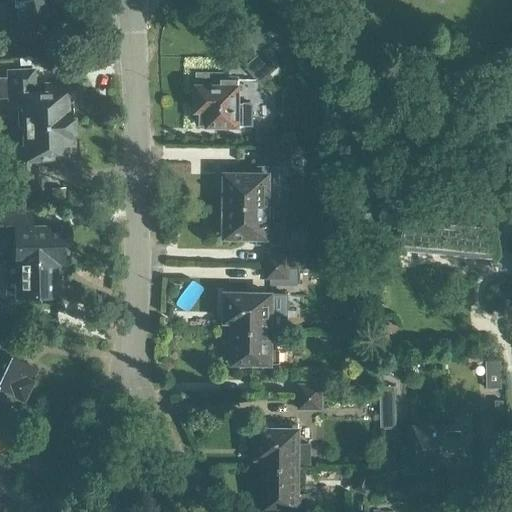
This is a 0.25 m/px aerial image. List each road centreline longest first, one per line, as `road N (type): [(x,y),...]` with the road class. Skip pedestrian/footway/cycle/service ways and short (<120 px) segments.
road 1 (residential): [(130,376),(144,218),(129,0)]
road 2 (residential): [(44,511),(78,479),(130,376)]
road 3 (residential): [(203,511),(130,376)]
